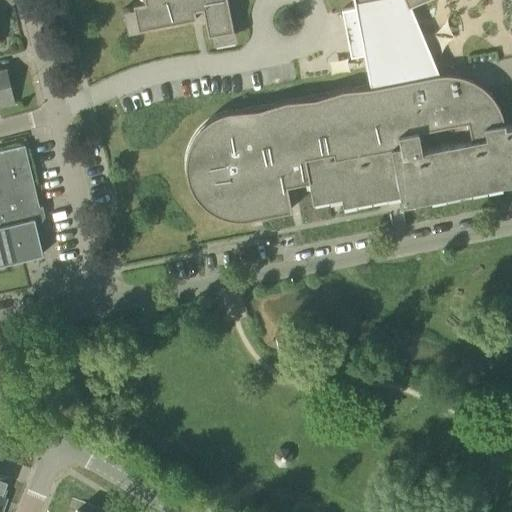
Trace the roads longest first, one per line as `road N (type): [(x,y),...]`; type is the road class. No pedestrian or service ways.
road 1 (residential): [(102,303),(511,225)]
road 2 (residential): [(102,303),(30,0)]
road 3 (tertiary): [(176,511),(55,442)]
